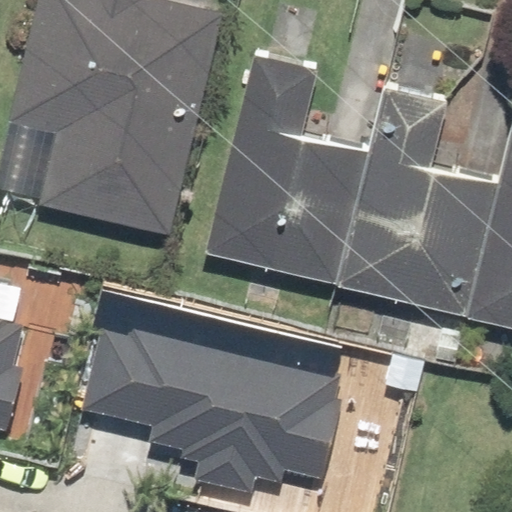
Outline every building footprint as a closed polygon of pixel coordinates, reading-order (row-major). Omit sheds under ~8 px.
[(226,20),(146,0),(35,0),(5,116),(54,129),(35,200),(171,234),(226,20)] [(330,282),(361,152),(300,137),(317,65),(243,47),(194,249),(330,282)] [(361,152),(330,282),(458,313),(491,175),(442,163),(457,102),(378,83),(361,152)] [(491,175),(458,313),(511,325),(511,123),(506,122),(493,176),(491,175)] [(0,433),(3,435),(30,327),(3,321),(7,306),(0,304),(0,433)] [(344,374),(96,317),(76,403),(147,420),(144,435),(177,443),(176,449),(195,454),(190,473),(254,487),(258,469),(319,483),(344,374)]
